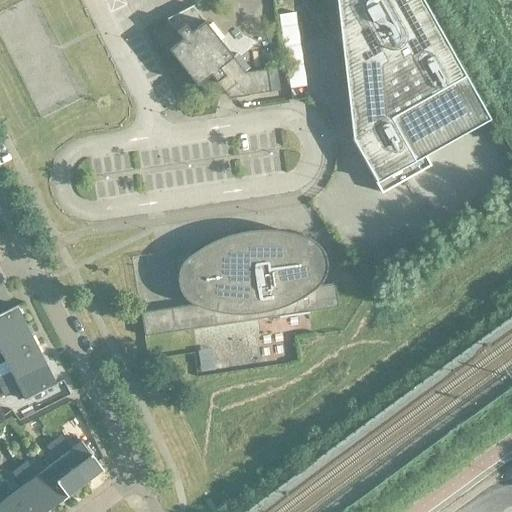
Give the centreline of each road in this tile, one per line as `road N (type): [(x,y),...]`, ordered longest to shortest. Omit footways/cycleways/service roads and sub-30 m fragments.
road 1 (unclassified): [(136,480),(26,256)]
road 2 (unclassified): [(168,136),(96,0)]
